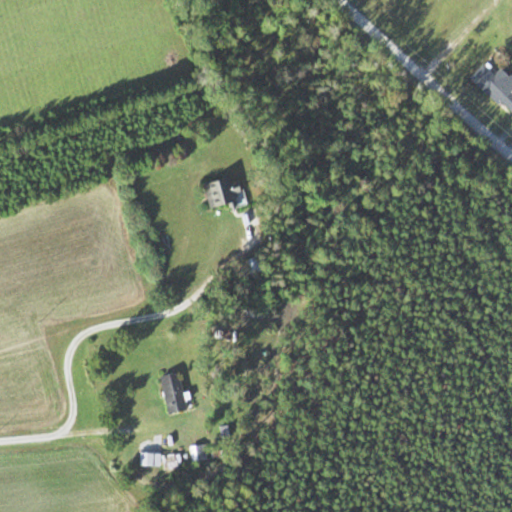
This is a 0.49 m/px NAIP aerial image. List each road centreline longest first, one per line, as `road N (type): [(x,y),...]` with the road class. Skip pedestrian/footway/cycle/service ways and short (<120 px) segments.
road 1 (residential): [(511,153),(337,0)]
road 2 (residential): [(483,123),(506,86),(509,0)]
